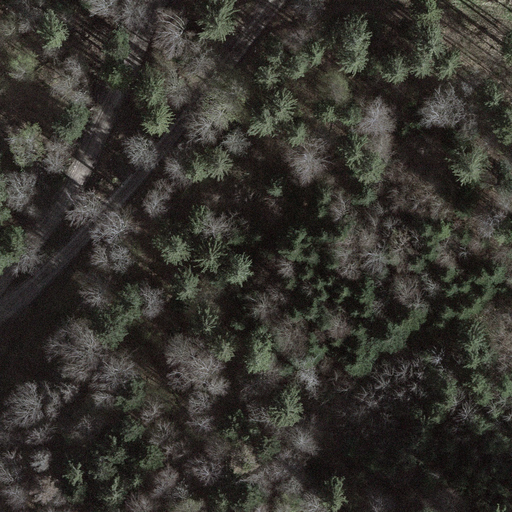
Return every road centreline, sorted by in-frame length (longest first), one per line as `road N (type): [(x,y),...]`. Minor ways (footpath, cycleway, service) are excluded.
road 1 (track): [(273,0),(173,130),(0,322)]
road 2 (track): [(159,0),(63,203),(0,273)]
